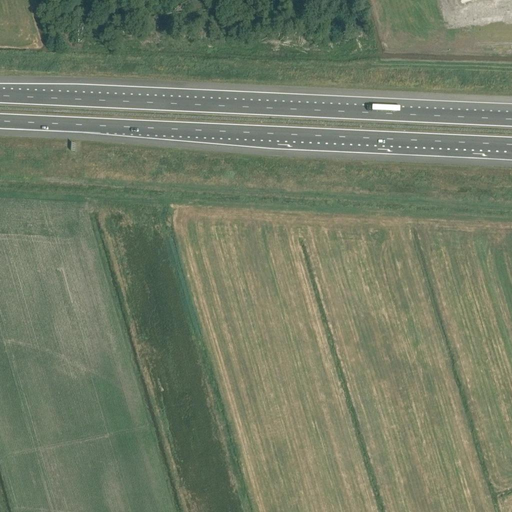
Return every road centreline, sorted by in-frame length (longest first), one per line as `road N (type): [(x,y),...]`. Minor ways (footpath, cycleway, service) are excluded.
road 1 (motorway): [(0,121),(511,147)]
road 2 (motorway): [(511,120),(0,96)]
